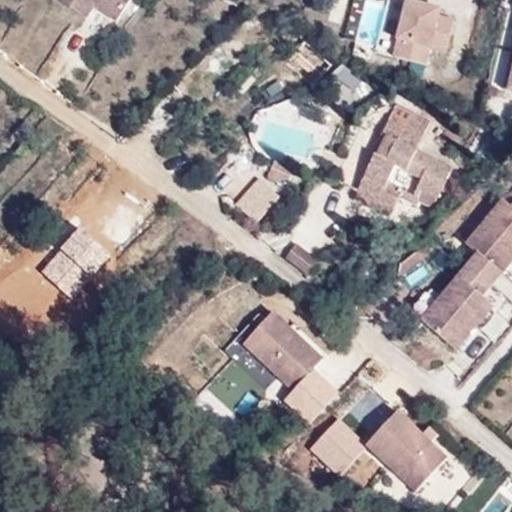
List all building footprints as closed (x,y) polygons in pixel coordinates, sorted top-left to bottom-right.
[(53,0),(85,21),(95,6),(117,21),(131,0),(53,0)] [(405,2),(392,58),(428,66),(430,54),(434,55),(435,50),(447,53),(455,19),(441,16),(442,11),(405,2)] [(430,121),(396,105),(383,135),(384,136),(358,192),(394,209),(400,197),(402,192),(403,190),(388,183),(396,166),(422,179),(417,188),(421,190),(417,199),(434,207),(452,168),(416,150),(430,121)] [(294,170),(275,161),(267,178),(286,187),(294,170)] [(394,209),(358,192),(355,199),(391,216),(394,209)] [(417,199),(402,192),(400,197),(414,204),(417,199)] [(511,208),(511,207),(504,201),(467,246),(478,255),(469,267),(491,286),(511,261),(511,208)] [(297,243),(286,258),(307,275),(319,261),(297,243)] [(491,286),(469,267),(438,303),(422,322),(456,351),(494,307),(482,297),(491,286)] [(426,293),(410,312),(422,322),(438,303),(426,293)] [(275,314),(245,347),(295,393),(325,360),(275,314)] [(400,415),(368,451),(417,496),(450,461),(400,415)] [(310,449),(338,472),(360,445),(332,422),(310,449)]
